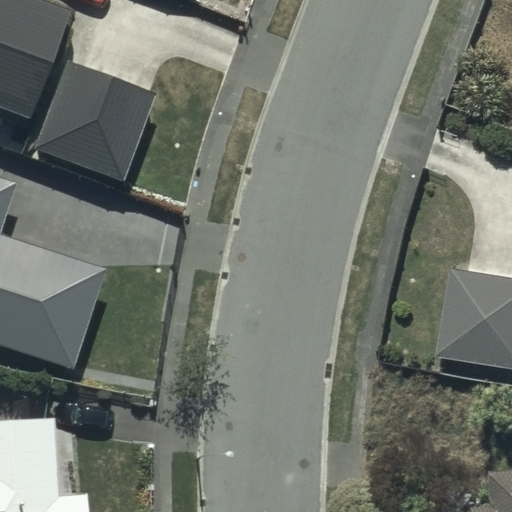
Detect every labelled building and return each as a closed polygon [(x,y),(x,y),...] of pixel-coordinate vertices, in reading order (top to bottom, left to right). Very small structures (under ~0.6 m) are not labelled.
[(0,121),(29,132),(34,121),(45,126),(32,159),(119,193),(152,109),(78,80),(80,75),(52,64),(66,28),(0,1),(0,121)] [(0,240),(15,198),(0,193),(0,362),(65,385),(101,282),(0,249),(0,240)] [(511,290),(453,280),(439,363),(511,376),(511,290)] [(0,511),(80,511),(80,500),(52,501),(50,430),(0,431),(0,511)] [(511,511),(511,480),(492,481),(493,511),(511,511)]
